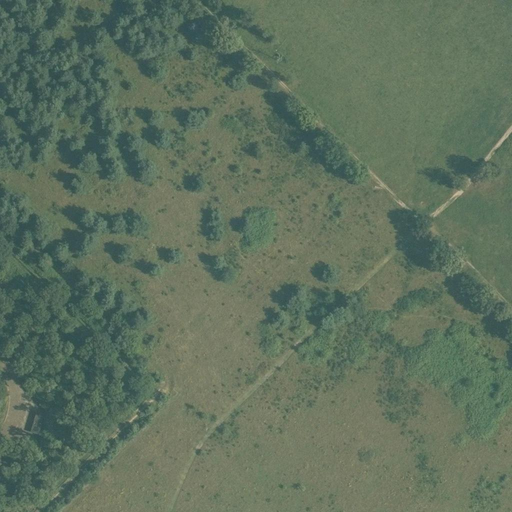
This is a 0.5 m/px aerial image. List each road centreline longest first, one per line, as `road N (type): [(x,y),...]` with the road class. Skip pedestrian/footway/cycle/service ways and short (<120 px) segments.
road 1 (track): [(169,511),(210,431),(447,203),(511,129)]
road 2 (track): [(511,310),(198,0)]
